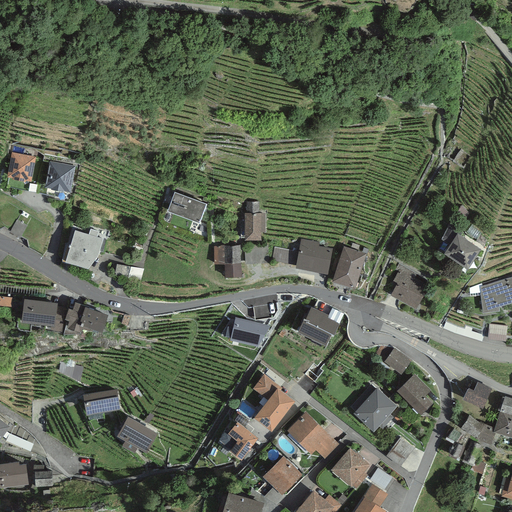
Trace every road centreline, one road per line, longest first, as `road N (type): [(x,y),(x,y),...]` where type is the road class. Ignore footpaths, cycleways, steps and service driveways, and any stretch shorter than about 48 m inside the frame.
road 1 (unclassified): [(511,57),(463,10),(401,34),(119,0)]
road 2 (residential): [(359,304),(289,289),(136,308),(75,285),(0,241)]
road 3 (unclassified): [(406,511),(440,426),(444,390),(417,355),(358,335),(359,304)]
road 4 (residential): [(359,304),(366,320),(511,393)]
road 5 (residential): [(511,355),(359,304)]
